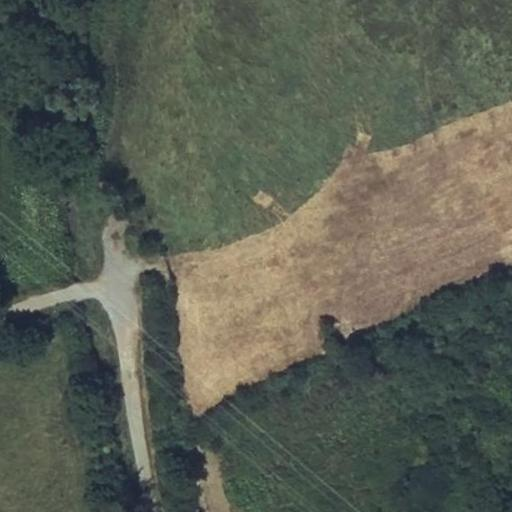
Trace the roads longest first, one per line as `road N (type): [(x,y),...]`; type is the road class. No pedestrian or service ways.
road 1 (track): [(163,511),(118,269)]
road 2 (track): [(118,269),(0,304)]
